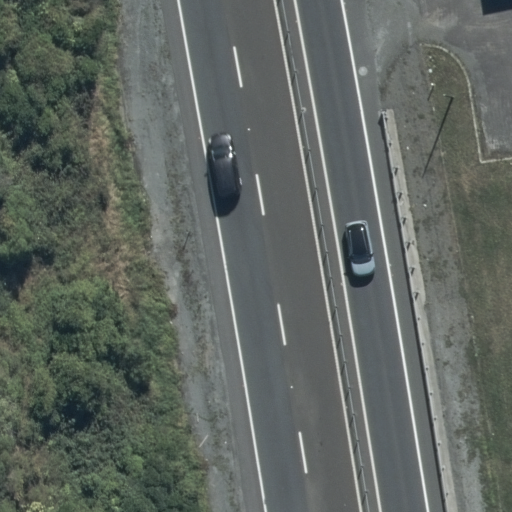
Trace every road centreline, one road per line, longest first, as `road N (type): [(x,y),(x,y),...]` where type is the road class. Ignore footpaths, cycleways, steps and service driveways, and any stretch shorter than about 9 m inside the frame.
road 1 (trunk): [(309,0),(396,511)]
road 2 (trunk): [(308,511),(222,0)]
